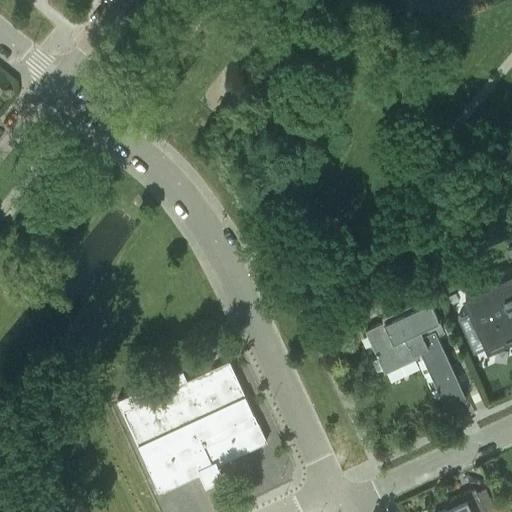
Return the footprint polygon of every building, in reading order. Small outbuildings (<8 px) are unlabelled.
[(31,202),(39,192),(32,186),(24,196),(31,202)] [(511,245),(507,248),(511,258),(511,275),(468,295),(467,293),(464,294),(489,348),(492,347),(491,344),(511,334),(511,245)] [(444,403),(462,395),(432,330),(441,326),(429,299),(414,306),(412,301),(381,315),(383,320),(364,329),(384,371),(417,355),(416,354),(420,352),(444,403)] [(158,489),(200,470),(201,470),(201,471),(214,465),(214,464),(266,440),(228,360),(181,381),(177,372),(182,370),(181,369),(116,399),(158,489)] [(494,460),(485,464),(488,472),(498,468),(494,460)] [(484,511),(495,508),(485,486),(476,491),(474,486),(449,498),(452,504),(434,511),(484,511)]
